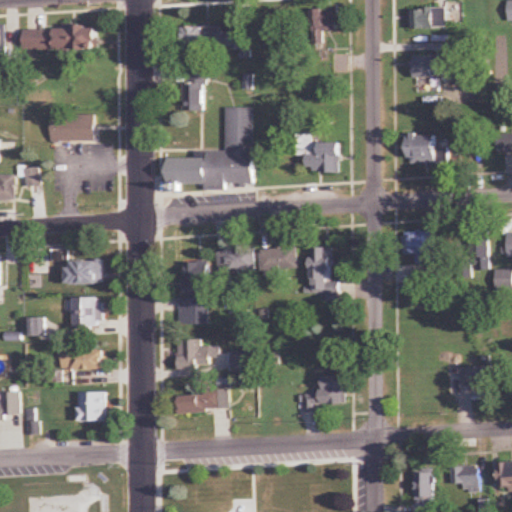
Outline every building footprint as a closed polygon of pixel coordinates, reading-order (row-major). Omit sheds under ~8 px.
[(314,45),(325,45),(325,32),(341,32),(341,9),(314,9),(314,45)] [(448,10),(415,10),(415,30),(448,30),(448,10)] [(222,33),(222,29),(186,29),(186,51),(254,51),(254,33),(222,33)] [(101,30),(26,31),(26,53),(101,52),(101,30)] [(415,58),(416,78),(465,77),(464,57),(415,58)] [(207,113),(207,65),(186,65),(186,113),(207,113)] [(256,110),(229,110),(229,152),(198,152),(198,159),(171,159),(171,184),(208,184),(208,191),(230,191),(230,185),(256,185),(256,110)] [(97,117),(54,117),(54,142),(97,142),(97,117)] [(511,134),(500,135),(500,154),(511,153),(511,134)] [(299,157),(310,157),(310,173),(342,173),(342,143),(314,143),(314,135),(299,135),(299,157)] [(439,164),(439,135),(412,135),(412,164),(439,164)] [(475,271),(492,271),(491,230),(467,231),(468,277),(475,277),(475,271)] [(412,265),(437,265),(437,234),(412,234),(412,265)] [(341,294),(341,283),(335,283),(335,247),(314,247),(314,294),(341,294)] [(262,249),(263,275),(300,274),(300,248),(262,249)] [(258,274),(258,250),(220,250),(220,274),(258,274)] [(70,285),(102,285),(102,262),(70,262),(70,285)] [(184,325),(210,325),(210,263),(184,263),(184,325)] [(417,290),(417,308),(429,308),(429,290),(417,290)] [(76,298),(76,327),(105,327),(105,298),(76,298)] [(31,337),(47,337),(47,319),(31,319),(31,337)] [(182,371),(202,370),(202,361),(220,361),(220,348),(204,348),(204,340),(181,340),(182,371)] [(65,370),(106,370),(106,352),(65,352),(65,370)] [(232,353),(232,372),(259,372),(259,353),(232,353)] [(440,366),(409,368),(410,398),(431,397),(431,387),(441,387),(440,366)] [(494,386),(494,368),(464,368),(464,386),(494,386)] [(326,378),(326,394),(308,394),(308,412),(319,412),(319,407),(348,406),(348,377),(326,378)] [(181,394),(182,414),(234,412),(233,392),(181,394)] [(110,423),(110,393),(81,394),(81,423),(110,423)] [(30,437),(42,437),(42,411),(30,411),(30,437)] [(511,491),(511,463),(501,464),(503,492),(511,491)] [(467,493),(483,493),(483,468),(454,468),(454,486),(467,486),(467,493)] [(416,511),(436,511),(437,470),(417,470),(416,511)]
